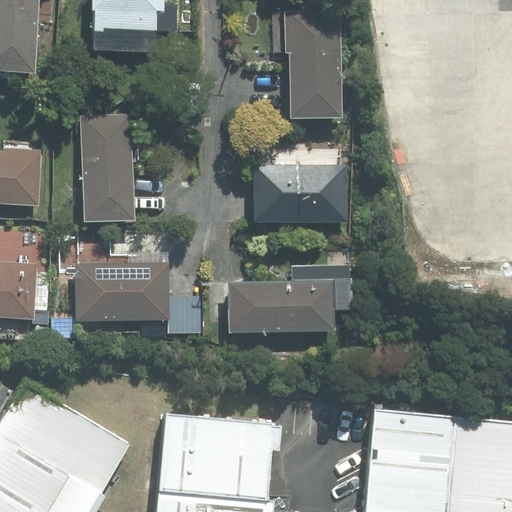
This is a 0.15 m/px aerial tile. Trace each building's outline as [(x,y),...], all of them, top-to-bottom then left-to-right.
[(38,0),(0,0),(0,69),(34,72),(38,0)] [(92,0),(90,51),(156,53),(157,31),(177,32),(178,5),(164,4),(163,0),(92,0)] [(285,11),(286,52),(290,52),(291,118),(342,117),(340,10),(285,11)] [(130,115),(83,117),(86,220),(133,219),(130,115)] [(5,152),(0,151),(0,202),(38,205),(41,150),(5,148),(5,152)] [(347,166),(255,167),(255,222),(347,221),(347,166)] [(0,315),(33,318),(38,232),(0,229),(0,315)] [(77,320),(169,319),(169,297),(168,263),(76,264),(77,320)] [(333,281),(230,283),(231,331),(334,330),(333,281)] [(200,296),(169,297),(169,319),(169,333),(200,332),(200,296)] [(0,511),(82,511),(113,456),(1,391),(0,392),(0,511)] [(252,511),(259,427),(154,420),(148,511),(252,511)] [(511,511),(511,436),(338,425),(331,511),(511,511)]
